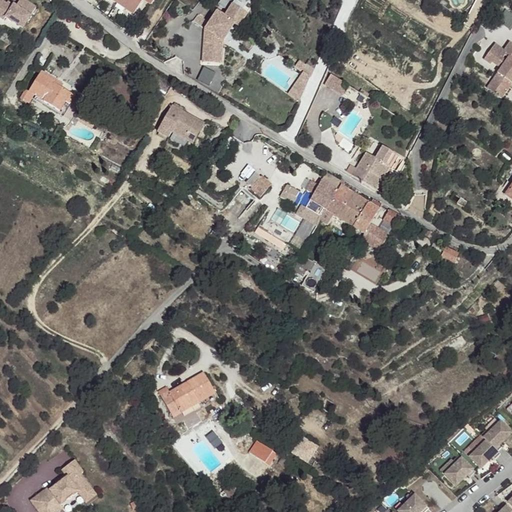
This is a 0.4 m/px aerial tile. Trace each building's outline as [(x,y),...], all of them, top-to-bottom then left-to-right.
[(143,0),(120,0),(116,6),(133,16),(143,2),(143,0)] [(0,3),(0,21),(2,23),(4,21),(21,32),(35,12),(22,3),(17,11),(14,10),(12,12),(0,3)] [(222,19),(215,15),(203,32),(211,38),(206,46),(202,46),(200,65),(213,66),(213,57),(219,57),(220,44),(232,27),(236,30),(247,13),(233,3),(222,19)] [(511,14),(504,10),(497,21),(510,29),(511,25),(511,14)] [(211,38),(203,32),(202,46),(206,46),(211,38)] [(511,46),(509,45),(504,53),(495,47),(484,63),(491,67),(492,65),(502,71),(488,91),(502,101),(511,86),(511,46)] [(203,68),(198,79),(209,84),(214,73),(203,68)] [(307,79),(300,75),(285,97),(295,105),(307,79)] [(54,87),(39,76),(28,94),(46,105),(44,109),(57,117),(63,106),(67,109),(72,101),(53,89),(54,87)] [(323,88),(357,102),(362,91),(328,76),(323,88)] [(76,94),(58,82),(54,87),(53,89),(72,101),(76,94)] [(204,127),(171,109),(157,135),(168,141),(171,135),(192,147),(204,127)] [(394,157),(383,150),(378,159),(389,166),(394,157)] [(389,166),(378,159),(377,161),(366,155),(352,177),(375,191),(389,170),(387,169),(389,166)] [(259,177),(248,190),(257,198),(268,186),(259,177)] [(511,179),(503,192),(504,194),(511,199),(511,179)] [(330,200),(334,192),(331,189),(318,182),(316,186),(308,182),(303,191),(310,196),(303,209),(316,217),(318,213),(321,208),(324,210),(330,200)] [(292,203),(298,190),(284,184),(278,197),(292,203)] [(366,201),(339,186),(334,192),(330,200),(343,208),(346,202),(359,211),(366,201)] [(503,192),(498,189),(492,197),(499,201),(504,194),(503,192)] [(458,199),(451,195),(448,200),(455,204),(458,199)] [(368,202),(366,201),(359,211),(350,226),(361,233),(358,237),(377,248),(386,234),(367,223),(378,204),(370,199),(368,202)] [(330,200),(324,210),(331,215),(350,226),(359,211),(346,202),(343,208),(330,200)] [(321,208),(318,213),(329,220),(331,215),(324,210),(321,208)] [(399,218),(386,211),(381,221),(394,228),(399,218)] [(430,235),(423,231),(422,236),(427,240),(430,235)] [(307,238),(298,254),(312,261),(315,256),(317,257),(310,269),(322,276),(336,252),(321,244),(320,245),(307,238)] [(456,254),(444,250),(440,257),(453,263),(456,254)] [(167,388),(158,394),(172,418),(215,394),(206,378),(203,373),(199,374),(169,392),(167,388)] [(494,419),(482,430),(484,431),(486,434),(498,423),(494,419)] [(484,431),(478,437),(481,440),(495,454),(500,449),(498,446),(509,435),(498,423),(486,434),(484,431)] [(289,453),(307,464),(318,445),(300,435),(289,453)] [(276,453),(255,439),(247,453),(268,466),(276,453)] [(467,459),(479,470),(490,459),(492,462),(498,456),(495,454),(481,440),(476,445),(479,447),(467,459)] [(474,443),(463,454),(467,459),(479,447),(476,445),(474,443)] [(442,476),(454,488),(465,477),(467,479),(473,474),(456,457),(451,462),(454,465),(442,476)] [(48,488),(32,501),(40,510),(46,505),(51,511),(58,511),(64,507),(62,505),(79,490),(84,496),(93,488),(80,472),(82,470),(73,459),(61,469),(67,476),(50,490),(48,488)] [(449,460),(438,472),(442,476),(454,465),(451,462),(449,460)] [(93,488),(84,496),(87,500),(97,493),(93,488)] [(426,511),(427,511),(411,494),(406,499),(408,502),(397,511),(426,511)] [(404,497),(393,508),(396,511),(397,511),(408,502),(406,499),(404,497)]
